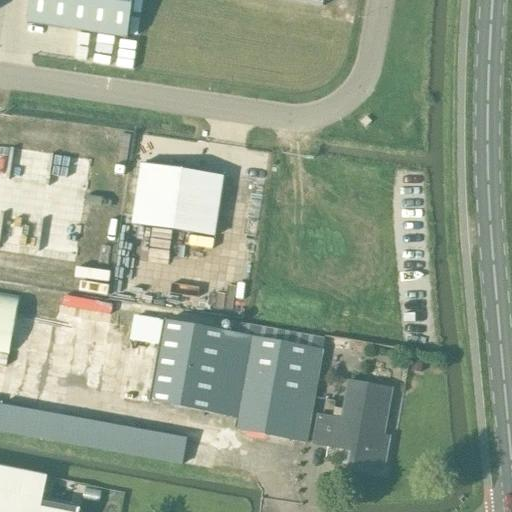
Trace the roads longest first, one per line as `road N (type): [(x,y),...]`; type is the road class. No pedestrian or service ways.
road 1 (unclassified): [(0,75),(316,115),(358,91),(382,0)]
road 2 (primary): [(511,444),(492,206),(495,0)]
